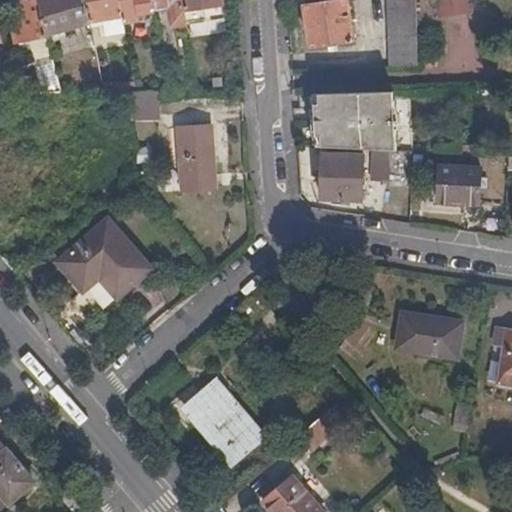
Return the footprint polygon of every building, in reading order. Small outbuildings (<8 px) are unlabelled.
[(48,22),(42,0),(11,0),(18,30),(42,24),(48,22)] [(91,9),(89,0),(42,0),(48,22),(91,11),(91,9)] [(126,9),(123,0),(89,0),(91,9),(104,6),(107,26),(128,23),(126,9)] [(140,1),(146,0),(123,0),(126,9),(141,6),(140,1)] [(171,0),(174,12),(188,9),(187,0),(171,0)] [(187,0),(188,9),(208,6),(207,2),(207,0),(187,0)] [(348,0),(333,0),(305,4),(312,50),(356,42),(348,0)] [(388,0),(391,67),(418,66),(416,0),(388,0)] [(466,14),(463,0),(438,0),(442,18),(466,14)] [(0,82),(19,82),(0,7),(0,43),(7,72),(0,72),(0,82)] [(37,64),(32,45),(16,49),(21,68),(37,64)] [(130,80),(133,109),(160,107),(159,79),(138,80),(130,80)] [(391,150),(397,151),(394,92),(318,94),(319,105),(314,105),(316,137),(321,137),(321,147),(373,150),(391,150)] [(182,115),(187,178),(218,176),(213,113),(182,115)] [(372,182),(390,183),(391,150),(373,150),(372,182)] [(390,183),(411,184),(414,152),(397,151),(391,150),(390,183)] [(361,202),(363,157),(323,154),(321,199),(361,202)] [(440,166),(439,202),(479,205),(481,168),(440,166)] [(112,206),(63,250),(89,279),(105,266),(123,286),(156,256),(112,206)] [(89,279),(63,250),(58,254),(84,284),(89,279)] [(459,359),(463,323),(403,314),(399,349),(459,359)] [(511,330),(497,328),(496,344),(505,345),(500,384),(511,385),(511,330)] [(248,370),(263,357),(255,348),(240,361),(248,370)] [(234,466),(267,437),(218,380),(207,390),(214,399),(193,417),(234,466)] [(329,411),(341,400),(332,390),(320,400),(322,402),(329,411)] [(351,412),(341,400),(329,411),(339,422),(351,412)] [(322,416),(329,411),(322,402),(315,407),(322,416)] [(467,430),(469,415),(457,413),(455,427),(467,430)] [(318,420),(291,443),(302,456),(329,433),(318,420)] [(0,502),(37,471),(0,429),(0,502)] [(273,511),(322,511),(287,472),(259,496),(273,511)] [(63,503),(68,508),(82,497),(78,491),(63,503)]
